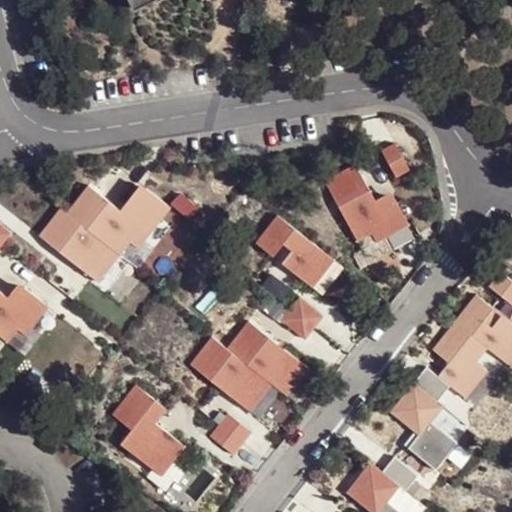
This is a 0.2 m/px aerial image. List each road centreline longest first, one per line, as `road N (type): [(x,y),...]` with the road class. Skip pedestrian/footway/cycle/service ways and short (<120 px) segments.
road 1 (residential): [(0,68),(8,96),(52,130),(381,86),(429,102),(504,183)]
road 2 (residential): [(251,511),(504,183)]
